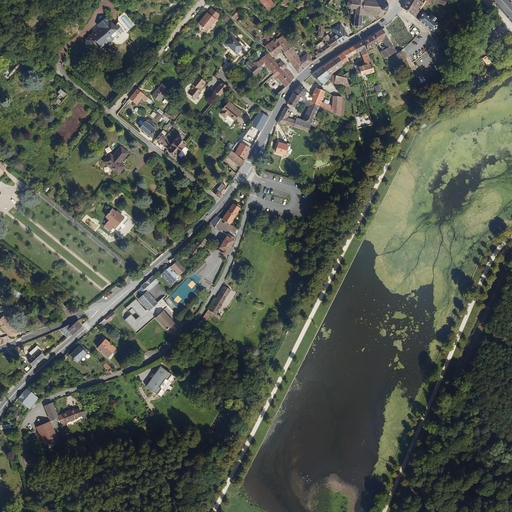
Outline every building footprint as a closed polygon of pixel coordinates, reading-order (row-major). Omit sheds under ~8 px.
[(276,5),(270,0),(259,0),(269,11),(276,5)] [(359,21),(360,16),(382,18),(383,13),(387,14),(388,5),(385,4),(385,0),(350,0),(350,2),(347,2),(345,5),(346,8),(349,9),(348,15),(353,16),(351,27),(358,28),(358,26),(361,26),(362,25),(363,23),(362,22),(359,21)] [(420,11),(423,6),(416,0),(408,0),(402,9),(416,21),(419,14),(417,13),(419,10),(420,11)] [(511,0),(489,0),(511,26),(511,9),(504,0),(511,0)] [(295,14),(306,4),(308,2),(304,1),(293,11),(295,14)] [(214,21),(218,16),(210,9),(209,9),(206,13),(205,13),(200,19),(209,27),(214,21)] [(446,34),(457,19),(450,14),(440,28),(446,34)] [(438,28),(434,24),(436,20),(430,16),(428,19),(423,15),(418,22),(433,35),(438,28)] [(409,30),(404,24),(397,17),(390,24),(386,28),(397,44),(406,36),(410,31),(409,30)] [(114,40),(119,36),(116,33),(119,29),(115,26),(114,27),(106,19),(98,27),(100,30),(102,31),(99,33),(98,33),(88,43),(93,48),(97,44),(102,48),(100,50),(103,53),(110,45),(109,44),(113,39),(114,40)] [(204,32),(209,27),(200,19),(195,24),(204,32)] [(348,39),(348,38),(349,36),(348,33),(346,34),(341,25),(332,30),(335,36),(333,37),(337,45),(348,39)] [(486,70),(511,55),(511,46),(497,25),(485,33),(489,38),(472,48),(486,70)] [(391,46),(382,31),(374,35),(378,42),(382,40),(387,49),(391,46)] [(287,48),(277,36),(276,37),(270,32),(268,33),(274,39),(273,41),(280,49),(283,52),(287,48)] [(271,57),(280,49),(273,41),(266,35),(261,40),(266,45),(262,49),(266,53),(271,57)] [(379,44),(378,42),(374,35),(363,42),(366,51),(379,44)] [(239,52),(244,47),(237,40),(235,43),(230,38),(227,40),(224,37),(219,43),(224,48),(225,47),(234,56),(239,51),(239,52)] [(337,45),(333,37),(328,40),(325,37),(320,40),(324,44),(328,51),(337,45)] [(318,57),(328,51),(324,44),(322,45),(320,43),(312,47),(315,52),(318,57)] [(365,52),(362,43),(354,48),(357,55),(359,53),(360,55),(365,52)] [(395,53),(391,46),(387,49),(385,50),(389,57),(395,53)] [(296,59),(287,48),(283,52),(283,53),(283,54),(290,64),(296,59)] [(353,61),(352,58),(357,55),(354,48),(342,55),(348,64),(351,62),(353,61)] [(318,57),(315,52),(314,53),(313,51),(311,52),(310,50),(309,50),(308,52),(310,56),(312,55),(316,59),(318,57)] [(383,60),(389,57),(385,50),(380,53),(383,60)] [(373,74),(365,52),(360,55),(364,65),(357,68),(359,79),(373,74)] [(312,62),(307,54),(298,62),(296,59),(290,64),(297,75),(312,62)] [(406,67),(400,54),(397,56),(396,58),(402,69),(406,67)] [(279,69),(276,65),(265,55),(257,60),(262,65),(271,76),(279,69)] [(348,64),(342,55),(338,57),(344,66),(348,64)] [(344,66),(338,57),(322,67),(329,75),(330,76),(341,68),(344,66)] [(288,74),(282,69),(283,67),(279,62),(276,65),(279,69),(286,77),(288,74)] [(255,71),(254,69),(250,64),(245,68),(250,74),(255,71)] [(339,78),(330,76),(329,75),(322,67),(309,76),(315,82),(317,81),(322,87),(327,83),(326,81),(330,82),(330,84),(344,87),(347,100),(350,99),(347,81),(339,78)] [(282,88),(290,81),(286,77),(279,69),(271,76),(282,88)] [(197,95),(196,94),(194,93),(197,90),(201,85),(193,78),(187,86),(188,87),(185,90),(187,92),(184,96),(191,102),(197,95)] [(216,96),(224,87),(218,83),(210,91),(216,96)] [(155,101),(166,89),(159,84),(149,95),(155,101)] [(55,111),(68,94),(59,87),(56,91),(59,93),(49,106),(55,111)] [(305,97),(306,94),(299,87),(290,95),(299,99),(303,101),(305,97)] [(380,94),(377,87),(369,91),(371,98),(380,94)] [(319,103),(323,92),(313,89),(310,97),(310,99),(309,103),(316,107),(330,113),(330,107),(319,103)] [(132,109),(140,99),(132,93),(125,103),(132,109)] [(293,109),(299,99),(290,95),(285,105),(293,109)] [(338,117),(339,98),(331,97),(330,107),(330,113),(338,117)] [(306,131),(316,107),(309,103),(303,101),(301,104),(307,107),(300,121),(296,121),(296,122),(293,128),(306,131)] [(231,121),(238,113),(231,108),(230,108),(228,106),(228,105),(225,102),(218,110),(219,111),(217,113),(217,115),(220,118),(223,118),(222,119),(227,123),(229,123),(230,121),(231,121)] [(281,124),(285,117),(288,110),(283,108),(275,123),(281,124)] [(150,116),(159,122),(163,116),(154,110),(150,116)] [(369,113),(354,117),(358,129),(373,124),(369,113)] [(257,132),(264,118),(254,114),(246,126),(257,132)] [(148,137),(156,128),(143,117),(138,123),(141,126),(138,129),(148,137)] [(293,128),(296,122),(285,117),(281,124),(293,128)] [(166,149),(171,143),(161,136),(157,142),(166,149)] [(175,157),(184,146),(175,139),(171,143),(166,149),(175,157)] [(286,155),(288,145),(278,142),(276,152),(286,155)] [(239,158),(245,148),(237,143),(231,154),(239,158)] [(115,168),(125,158),(118,152),(110,160),(107,158),(101,165),(115,178),(120,173),(115,168)] [(240,162),(227,153),(223,158),(236,168),(240,162)] [(220,193),(224,185),(220,182),(215,190),(216,191),(214,193),(220,197),(222,194),(220,193)] [(197,212),(204,202),(198,198),(190,207),(197,212)] [(228,224),(240,207),(241,205),(238,203),(237,204),(234,201),(222,220),(228,224)] [(108,223),(115,215),(111,211),(104,219),(108,223)] [(114,231),(122,221),(115,215),(108,223),(104,228),(109,232),(112,229),(114,231)] [(229,246),(234,237),(232,235),(225,229),(227,226),(228,224),(222,220),(216,215),(209,222),(214,226),(213,228),(225,237),(223,241),(220,242),(220,243),(220,245),(216,251),(224,256),(229,246)] [(115,232),(125,220),(123,219),(122,221),(114,231),(115,232)] [(234,231),(227,226),(225,229),(232,235),(234,231)] [(196,256),(205,244),(207,246),(208,244),(201,236),(189,252),(196,256)] [(203,261),(210,255),(204,250),(203,251),(204,253),(199,258),(203,261)] [(197,277),(208,266),(203,261),(189,276),(191,278),(195,275),(197,277)] [(186,271),(178,262),(172,267),(180,276),(186,271)] [(176,279),(180,276),(172,267),(162,276),(171,285),(176,281),(176,279)] [(147,293),(159,283),(154,277),(142,287),(147,293)] [(185,284),(193,289),(196,284),(189,279),(185,284)] [(147,293),(142,287),(134,294),(139,300),(147,293)] [(215,316),(228,295),(222,291),(209,311),(208,310),(205,315),(209,318),(212,314),(215,316)] [(157,305),(147,293),(139,300),(148,310),(150,312),(157,305)] [(138,335),(156,319),(168,331),(176,323),(165,311),(168,308),(170,306),(165,300),(159,306),(157,305),(150,312),(148,310),(147,311),(136,300),(126,310),(129,313),(133,310),(140,318),(137,321),(132,316),(125,322),(138,335)] [(18,331),(7,320),(9,318),(2,311),(0,312),(0,324),(9,334),(16,335),(18,331)] [(204,324),(209,318),(205,315),(200,322),(204,324)] [(102,328),(108,323),(104,319),(99,324),(102,328)] [(197,334),(204,324),(200,322),(192,331),(197,334)] [(70,336),(80,328),(76,323),(69,328),(67,326),(62,328),(70,336)] [(70,336),(62,328),(58,330),(67,338),(70,336)] [(105,360),(113,352),(104,342),(96,350),(105,360)] [(76,363),(87,352),(81,345),(69,355),(76,363)] [(31,367),(40,360),(42,358),(37,352),(25,361),(31,367)] [(76,368),(90,355),(87,352),(76,363),(73,365),(76,368)] [(157,389),(164,381),(166,383),(171,378),(161,369),(146,386),(156,394),(159,391),(157,389)] [(160,397),(174,381),(171,378),(166,383),(164,381),(157,389),(159,391),(156,394),(160,397)] [(156,394),(146,386),(144,387),(154,396),(156,394)] [(35,398),(24,389),(21,391),(32,401),(35,398)] [(32,401),(21,391),(15,398),(25,407),(27,408),(32,401)] [(55,416),(50,403),(45,405),(51,420),(56,418),(55,416)] [(75,418),(75,417),(79,415),(76,408),(71,410),(66,412),(65,411),(61,413),(65,423),(75,418)] [(65,423),(61,413),(55,416),(56,418),(58,425),(65,423)] [(56,441),(48,421),(34,427),(42,446),(56,441)]
